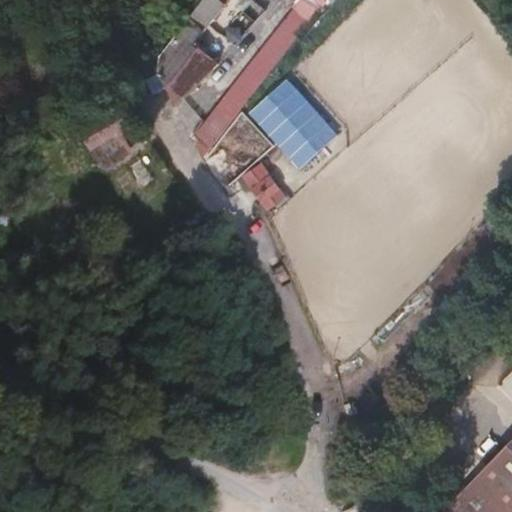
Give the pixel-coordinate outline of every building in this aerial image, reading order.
[(200,0),(198,2),(177,26),(163,45),(161,63),(169,78),(195,35),(222,0),(200,0)] [(300,0),(301,1),(314,11),(322,0),(300,0)] [(455,39),(424,0),(383,0),(370,11),(415,70),(455,39)] [(276,59),(314,11),(301,1),(201,127),(215,137),(225,123),(276,59)] [(195,35),(169,78),(178,95),(219,54),(195,35)] [(80,122),(90,145),(132,127),(122,104),(80,122)] [(267,140),(239,112),(220,130),(248,159),(267,140)] [(207,147),(216,156),(225,147),(215,138),(207,147)] [(108,176),(139,217),(180,185),(149,145),(108,176)] [(262,159),(241,175),(268,210),(289,194),(262,159)] [(90,171),(63,196),(91,227),(118,202),(90,171)] [(511,511),(511,425),(430,508),(433,511),(511,511)]
